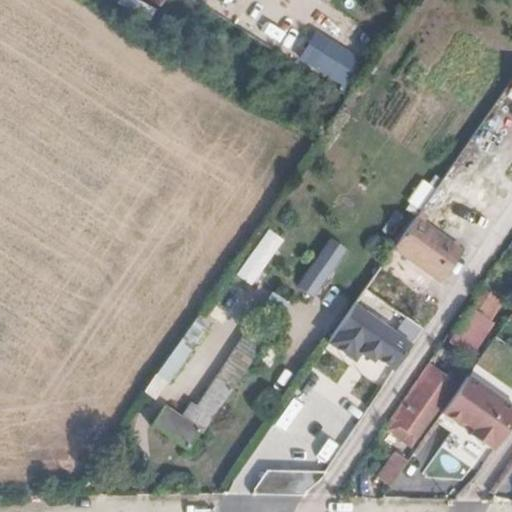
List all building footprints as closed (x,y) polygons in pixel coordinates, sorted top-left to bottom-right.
[(365,61),(316,30),(298,59),(347,90),(365,61)] [(406,201),(419,209),(433,187),(421,179),(406,201)] [(406,221),(385,251),(427,280),(448,251),(406,221)] [(251,286),(282,238),(265,228),(235,276),(251,286)] [(230,311),(243,292),(233,284),(219,303),(230,311)] [(471,355),(504,302),(485,290),(452,343),(471,355)] [(346,306),(320,344),(346,364),(352,355),(364,365),(366,360),(385,373),(404,348),(346,306)] [(187,327),(158,368),(143,389),(155,398),(199,336),(187,327)] [(425,364),(389,417),(409,429),(445,377),(425,364)] [(197,428),(201,431),(238,378),(226,370),(219,381),(214,377),(184,420),(163,404),(151,422),(184,446),(197,428)] [(493,451),(511,419),(511,402),(464,373),(440,415),(454,423),(425,470),(454,488),(481,444),(493,451)] [(389,482),(407,457),(396,451),(379,475),(389,482)] [(258,471),(256,493),(307,496),(309,474),(258,471)]
